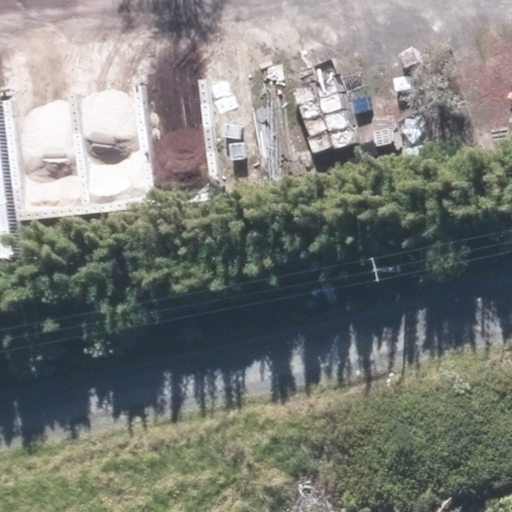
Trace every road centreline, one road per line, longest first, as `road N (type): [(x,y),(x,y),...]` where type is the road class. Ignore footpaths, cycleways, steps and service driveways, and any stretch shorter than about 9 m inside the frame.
road 1 (unclassified): [(0,455),(511,336)]
road 2 (track): [(487,0),(0,34)]
